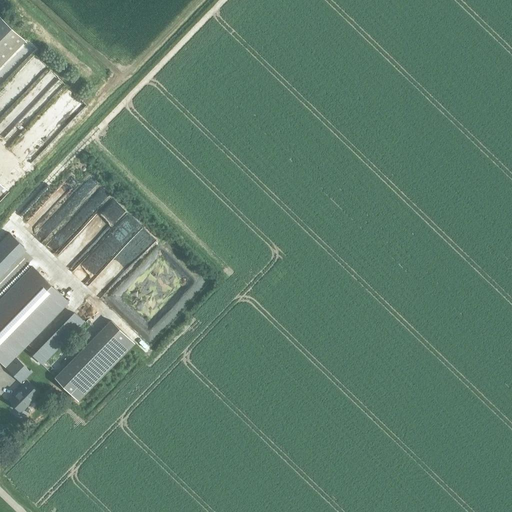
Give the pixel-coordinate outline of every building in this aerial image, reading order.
[(0,16),(0,66),(25,41),(0,16)] [(15,85),(21,76),(15,72),(9,81),(15,85)] [(56,79),(46,88),(52,95),(62,86),(56,79)] [(27,120),(43,103),(38,98),(22,115),(27,120)] [(8,141),(14,133),(8,128),(2,136),(8,141)] [(69,177),(59,186),(64,192),(74,182),(69,177)] [(0,270),(24,246),(10,233),(0,242),(0,270)] [(126,243),(136,254),(144,248),(133,236),(126,243)] [(151,343),(197,290),(199,282),(160,248),(146,264),(146,263),(140,271),(139,272),(133,279),(137,283),(135,293),(137,291),(133,311),(145,321),(158,323),(152,330),(139,328),(146,334),(146,339),(151,343)] [(68,302),(32,266),(0,299),(0,361),(5,367),(15,357),(68,302)] [(31,372),(15,357),(5,367),(23,384),(9,399),(21,410),(38,393),(26,381),(26,382),(24,380),(31,372)]
